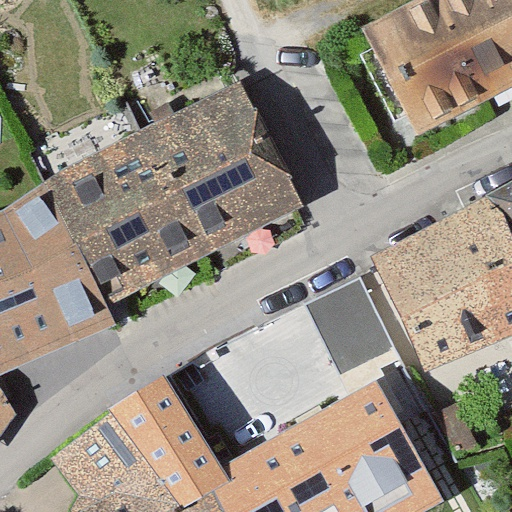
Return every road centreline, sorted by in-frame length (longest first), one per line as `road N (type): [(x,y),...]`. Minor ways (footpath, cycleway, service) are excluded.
road 1 (residential): [(0,453),(159,338),(364,228)]
road 2 (residential): [(244,0),(364,228)]
road 3 (residential): [(364,228),(511,155)]
